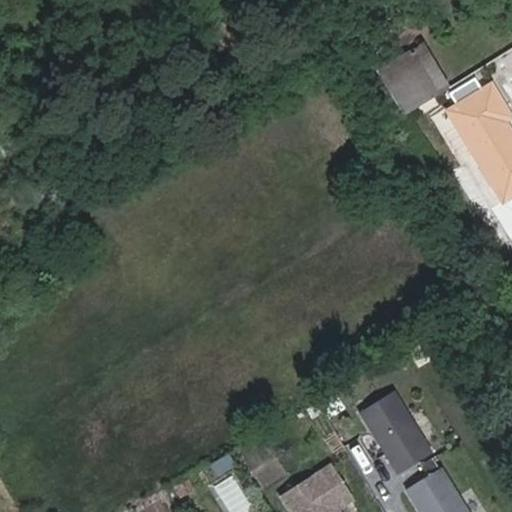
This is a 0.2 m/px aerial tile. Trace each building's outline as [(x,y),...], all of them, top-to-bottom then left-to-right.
[(406,113),(448,87),(423,45),(380,71),(406,113)] [(449,112),(503,200),(511,194),(511,135),(504,123),(511,118),(491,87),(449,112)] [(498,247),(506,259),(511,255),(511,248),(508,242),(498,247)] [(394,392),(361,412),(400,474),(433,453),(394,392)] [(223,479),(239,463),(228,452),(212,468),(223,479)] [(301,511),(304,511),(340,511),(339,510),(354,500),(333,467),(285,498),(293,511),(301,511)] [(468,511),(442,468),(407,489),(421,511),(468,511)] [(210,487),(224,511),(245,511),(253,508),(233,474),(210,487)]
